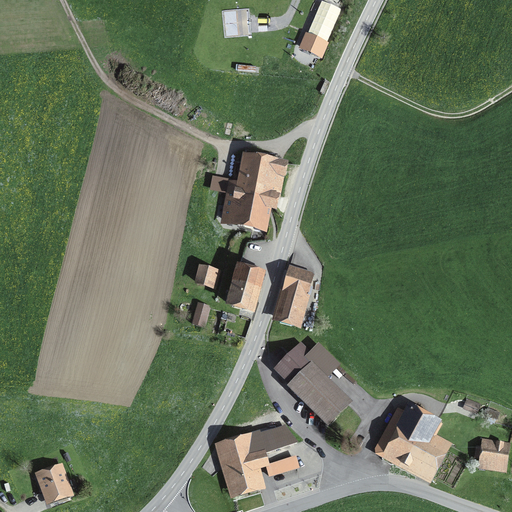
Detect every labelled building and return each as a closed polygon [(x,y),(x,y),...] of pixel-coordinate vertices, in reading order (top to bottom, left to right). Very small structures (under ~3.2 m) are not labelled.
[(308,36),(306,35),(299,52),(322,61),(329,44),(327,43),(340,11),(322,4),(308,36)] [(232,182),(224,221),(261,227),(265,205),(275,207),(277,197),(280,197),(286,164),(243,156),(238,184),(232,182)] [(227,303),(251,309),(261,272),(239,265),(234,282),(233,282),(227,303)] [(201,268),(197,283),(215,287),(219,273),(201,268)] [(292,271),(278,319),(298,325),(311,276),(292,271)] [(198,305),(193,324),(203,327),(209,308),(198,305)] [(278,370),(294,385),(310,369),(318,362),(301,346),(278,370)] [(346,404),(310,369),(294,385),(292,387),(328,423),(346,404)] [(468,401),(465,408),(476,413),(479,405),(468,401)] [(392,420),(377,448),(428,476),(444,448),(432,441),(441,423),(410,407),(406,415),(395,410),(390,419),(392,420)] [(488,409),(485,415),(496,419),(499,413),(488,409)] [(270,434),(260,438),(265,453),(297,443),(285,426),(269,430),(270,434)] [(268,466),(265,453),(260,438),(254,439),(253,434),(216,445),(221,462),(226,461),(235,493),(259,487),(254,468),(266,465),(266,467),(268,466)] [(483,440),(479,468),(506,472),(510,444),(483,440)] [(294,458),(268,466),(266,467),(269,477),(297,468),(294,458)] [(39,476),(49,501),(69,494),(60,468),(39,476)] [(193,499),(199,503),(207,493),(202,489),(193,499)]
